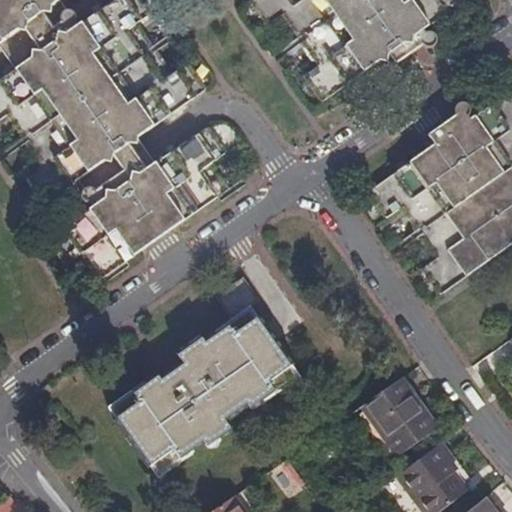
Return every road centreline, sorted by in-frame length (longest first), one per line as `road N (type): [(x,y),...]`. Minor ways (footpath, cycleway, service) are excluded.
road 1 (residential): [(511,459),(301,175)]
road 2 (residential): [(0,402),(233,226)]
road 3 (residential): [(301,175),(511,25)]
